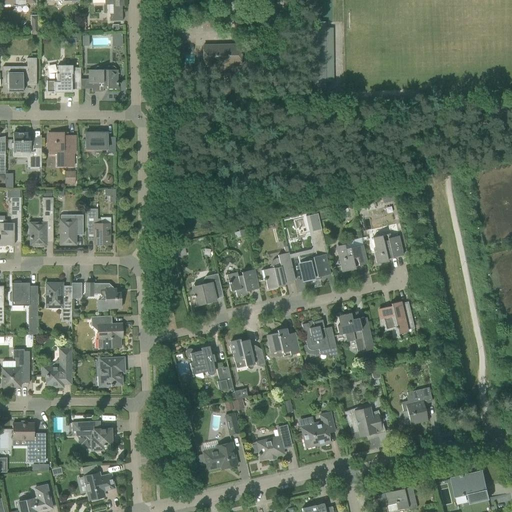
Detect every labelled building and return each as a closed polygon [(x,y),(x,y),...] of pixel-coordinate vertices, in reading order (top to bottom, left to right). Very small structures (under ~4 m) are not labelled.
[(35,3),(34,0),(1,0),(2,4),(13,4),(13,6),(15,7),(17,8),(19,8),(21,8),(23,8),(25,7),(27,6),(27,3),(35,3)] [(111,0),(112,14),(110,14),(110,21),(122,21),(122,6),(123,6),(123,0),(111,0)] [(38,35),(38,16),(29,16),(30,35),(38,35)] [(215,32),(215,22),(202,22),(202,33),(215,32)] [(325,82),(325,40),(325,22),(312,23),(313,82),(325,82)] [(241,44),(213,46),(203,46),(203,66),(213,66),(220,65),(242,65),(241,56),(242,56),(242,53),(241,53),(241,44)] [(2,67),(2,74),(2,84),(7,84),(7,92),(23,92),(23,84),(27,84),(27,86),(36,86),(36,58),(26,58),(27,67),(2,67)] [(46,81),(46,82),(46,92),(54,92),(54,93),(71,93),(71,90),(80,90),(80,68),(75,68),(75,70),(72,70),(72,66),(65,66),(65,65),(57,66),(58,73),(58,74),(56,74),(56,82),(47,82),(47,81),(46,81)] [(117,83),(117,76),(119,74),(117,72),(117,70),(102,70),(102,69),(100,67),(97,67),(95,69),(95,70),(88,70),(88,83),(91,83),(91,92),(103,92),(103,87),(107,87),(107,89),(117,89),(117,85),(117,83)] [(115,153),(115,137),(107,137),(107,133),(98,133),(98,131),(99,131),(95,131),(94,131),(93,132),(93,133),(85,133),(85,143),(85,149),(93,149),(95,149),(97,150),(99,149),(100,149),(106,149),(106,153),(115,153)] [(41,169),(41,147),(32,147),(32,145),(30,145),(30,139),(27,139),(27,133),(13,133),(13,143),(11,143),(11,150),(13,150),(13,153),(21,152),(21,157),(27,157),(27,170),(41,169)] [(75,154),(75,146),(75,136),(63,136),(63,133),(49,133),(49,135),(47,135),(47,149),(49,149),(49,150),(57,150),(57,167),(73,167),(73,154),(75,154)] [(64,183),(75,183),(75,172),(64,172),(64,183)] [(115,189),(104,189),(104,196),(109,196),(109,202),(115,202),(115,189)] [(0,245),(13,245),(13,239),(20,239),(21,229),(20,198),(10,198),(10,223),(0,223),(0,245)] [(30,234),(30,235),(30,245),(46,245),(46,239),(52,239),(52,198),(42,198),(42,223),(29,223),(29,234),(30,234)] [(109,227),(109,224),(100,224),(100,219),(97,219),(97,209),(87,209),(87,231),(94,231),(94,245),(109,245),(109,232),(110,232),(110,227),(109,227)] [(298,255),(297,255),(298,257),(303,281),(312,279),(312,281),(312,282),(320,280),(320,279),(319,279),(319,276),(323,275),(328,274),(328,273),(327,267),(324,256),(327,255),(317,214),(305,217),(306,217),(309,232),(312,231),(315,246),(313,250),(313,252),(298,255)] [(82,235),(82,225),(82,215),(67,215),(67,220),(59,220),(59,235),(60,245),(75,245),(75,235),(82,235)] [(403,255),(401,246),(398,236),(391,238),(390,234),(372,238),(375,249),(373,250),(376,264),(387,262),(387,259),(403,255)] [(174,246),(176,256),(185,254),(182,244),(174,246)] [(367,264),(365,254),(363,245),(345,249),(344,245),(335,247),(341,273),(355,269),(354,267),(367,264)] [(270,269),(261,271),(263,281),(265,280),(267,290),(278,287),(278,286),(285,285),(284,283),(295,280),(292,270),(290,259),(289,255),(288,253),(277,255),(278,258),(280,267),(274,269),(274,268),(270,269)] [(259,289),(257,279),(254,270),(241,273),(242,276),(238,276),(237,272),(226,275),(228,282),(230,291),(235,290),(236,297),(247,295),(246,292),(259,289)] [(223,297),(220,287),(217,274),(205,277),(202,282),(203,284),(192,287),(194,296),(193,296),(193,298),(194,298),(196,306),(216,302),(215,299),(223,297)] [(37,335),(37,296),(37,286),(29,286),(29,283),(21,283),(21,281),(14,281),(13,283),(11,283),(11,293),(9,294),(9,301),(11,302),(11,306),(28,306),(28,335),(37,335)] [(71,322),(71,299),(71,286),(62,286),(62,283),(45,283),(45,292),(45,308),(61,308),(61,322),(71,322)] [(71,284),(71,286),(71,299),(78,299),(79,299),(81,297),(81,283),(71,284)] [(85,293),(85,297),(93,297),(93,294),(99,294),(103,298),(99,301),(97,301),(97,312),(107,312),(107,309),(111,309),(121,308),(120,293),(118,293),(116,291),(116,289),(114,289),(108,284),(93,284),(93,283),(85,283),(85,293)] [(412,324),(409,314),(403,316),(400,302),(390,304),(391,307),(388,308),(387,307),(378,309),(381,319),(380,319),(381,325),(383,324),(385,332),(396,329),(398,334),(407,332),(406,329),(413,328),(412,324)] [(374,349),(369,328),(368,327),(368,328),(361,329),(358,318),(357,319),(356,317),(352,315),(351,315),(350,313),(338,316),(340,326),(337,326),(339,335),(345,334),(347,342),(354,340),(357,352),(365,350),(365,351),(374,349)] [(121,324),(111,324),(107,324),(106,317),(110,316),(110,317),(111,317),(111,316),(90,317),(91,326),(97,325),(98,340),(101,340),(102,349),(121,348),(120,339),(122,339),(121,324)] [(328,346),(324,330),(322,320),(312,322),(313,324),(308,325),(308,323),(301,325),(307,347),(308,349),(310,350),(313,350),(317,349),(318,349),(319,352),(328,349),(330,356),(338,357),(335,345),(328,346)] [(277,333),(266,336),(268,345),(269,346),(270,354),(273,353),(281,351),(282,353),(285,352),(286,356),(300,353),(298,346),(296,337),(295,333),(287,334),(286,329),(277,331),(277,333)] [(254,364),(251,352),(248,342),(248,340),(240,342),(239,339),(230,342),(230,345),(229,347),(231,354),(232,353),(234,361),(244,359),(245,366),(247,366),(247,368),(249,369),(252,369),(253,367),(252,365),(254,364)] [(185,353),(185,354),(185,355),(185,356),(186,356),(186,357),(187,358),(188,358),(189,358),(190,358),(191,358),(192,363),(189,364),(191,372),(189,373),(189,376),(193,375),(206,372),(206,373),(207,373),(207,374),(208,374),(208,375),(209,375),(210,375),(211,375),(212,375),(212,374),(213,374),(214,373),(214,372),(214,371),(214,370),(213,364),(215,363),(213,356),(211,356),(209,347),(201,348),(201,351),(194,353),(194,352),(194,351),(193,351),(193,350),(192,350),(192,349),(191,349),(190,349),(189,349),(188,349),(187,349),(187,350),(186,350),(186,351),(185,351),(185,352),(185,353)] [(46,377),(46,387),(63,387),(63,384),(70,384),(70,349),(59,349),(59,361),(57,361),(55,362),(54,364),(54,366),(41,366),(41,377),(46,377)] [(15,359),(15,361),(15,368),(1,368),(1,387),(20,387),(20,383),(29,383),(29,352),(24,352),(24,350),(12,350),(12,359),(15,359)] [(124,373),(124,368),(123,358),(98,359),(99,369),(98,369),(99,387),(110,387),(112,387),(112,385),(121,385),(121,373),(124,373)] [(265,365),(263,358),(257,359),(255,362),(256,365),(259,367),(265,365)] [(216,382),(217,386),(218,387),(218,388),(219,389),(220,390),(221,390),(222,390),(233,388),(228,367),(223,368),(223,367),(216,368),(219,381),(216,382)] [(401,404),(402,408),(404,418),(408,417),(410,425),(418,423),(417,421),(427,419),(423,404),(432,402),(428,388),(407,393),(409,402),(401,404)] [(345,415),(348,424),(351,434),(352,434),(352,433),(358,431),(360,437),(371,434),(372,437),(385,432),(382,423),(378,410),(370,413),(369,408),(365,409),(354,412),(355,418),(348,421),(345,415)] [(334,432),(332,422),(330,413),(319,415),(321,422),(313,424),(314,425),(300,428),(305,448),(316,446),(317,447),(330,443),(328,433),(334,432)] [(238,433),(236,423),(234,414),(225,416),(229,435),(238,433)] [(75,431),(75,436),(84,436),(84,437),(88,441),(90,440),(91,451),(103,450),(103,447),(111,447),(111,429),(91,430),(90,422),(72,423),(72,432),(75,431)] [(12,423),(12,433),(12,440),(27,440),(27,462),(44,462),(44,434),(33,434),(33,423),(12,423)] [(291,447),(289,437),(286,426),(277,428),(279,437),(256,442),(256,444),(252,444),(254,453),(258,452),(258,454),(258,456),(259,456),(260,460),(283,454),(282,449),(291,447)] [(216,447),(216,449),(203,452),(207,470),(220,467),(221,469),(237,465),(231,443),(216,447)] [(96,465),(81,468),(83,475),(97,472),(96,465)] [(451,478),(453,488),(455,497),(470,494),(472,503),(488,499),(486,488),(485,488),(481,471),(451,478)] [(110,475),(101,477),(99,477),(98,473),(83,477),(89,500),(104,497),(102,491),(113,488),(110,475)] [(36,511),(52,508),(49,499),(46,485),(34,488),(37,499),(33,500),(33,499),(18,502),(18,503),(16,504),(18,511),(20,510),(20,511),(36,511)] [(416,509),(414,497),(411,487),(378,495),(378,499),(379,503),(380,507),(387,505),(395,504),(397,510),(408,508),(408,510),(416,509)]
